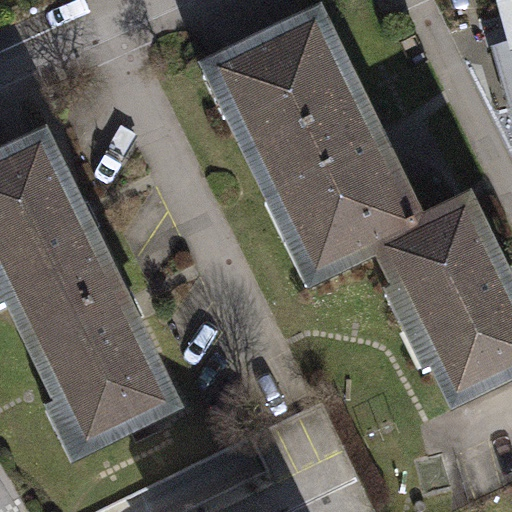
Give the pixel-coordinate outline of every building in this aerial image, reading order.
[(511,0),(500,0),(511,41),(511,43),(506,45),(511,67),(511,0)] [(420,231),(318,20),(215,71),(235,113),(230,116),(274,205),(279,203),(319,284),(380,254),(420,231)] [(0,284),(18,321),(108,277),(43,143),(0,163),(0,284)] [(511,379),(511,296),(468,207),(420,231),(380,254),(454,408),(511,379)] [(108,277),(18,321),(81,450),(126,428),(129,434),(174,412),(108,277)]
